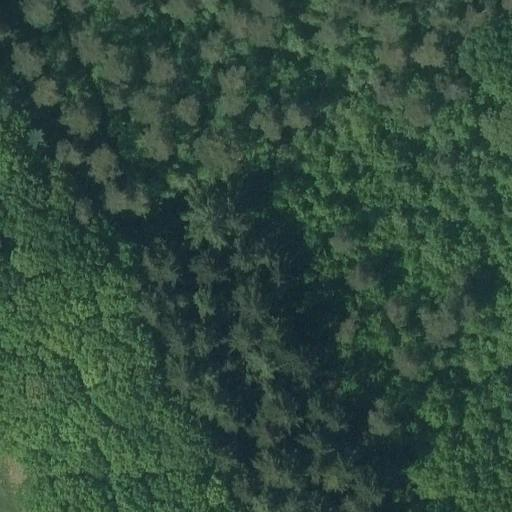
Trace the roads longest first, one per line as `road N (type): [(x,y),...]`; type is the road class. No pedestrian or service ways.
road 1 (track): [(0,267),(511,5)]
road 2 (track): [(409,58),(490,209)]
